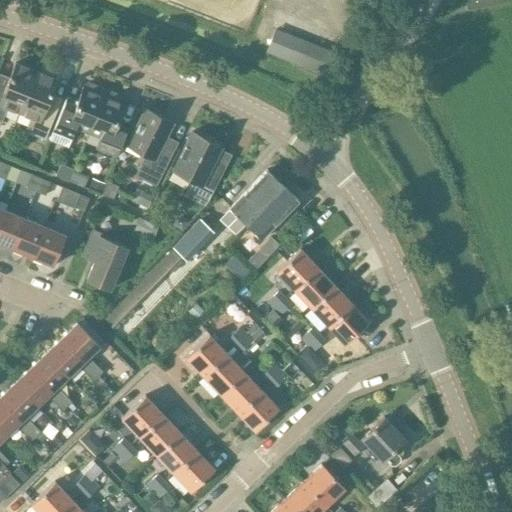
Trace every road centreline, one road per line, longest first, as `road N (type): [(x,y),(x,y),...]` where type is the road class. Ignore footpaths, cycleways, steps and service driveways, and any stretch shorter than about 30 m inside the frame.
road 1 (tertiary): [(431,351),(364,202),(328,154),(237,102),(0,14)]
road 2 (residential): [(431,351),(345,384),(251,471)]
road 3 (track): [(328,154),(433,0)]
road 4 (tertiary): [(497,511),(431,351)]
road 5 (residential): [(251,471),(148,364)]
